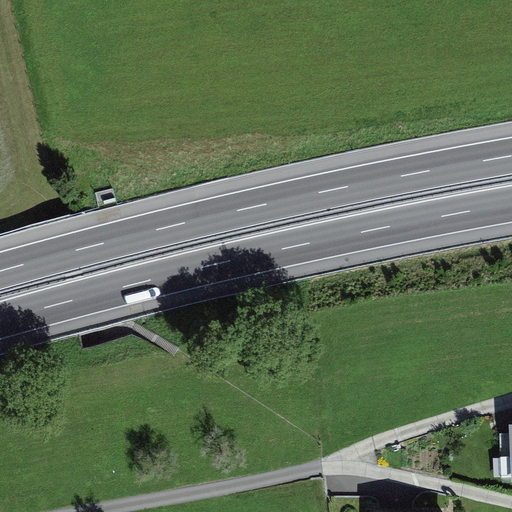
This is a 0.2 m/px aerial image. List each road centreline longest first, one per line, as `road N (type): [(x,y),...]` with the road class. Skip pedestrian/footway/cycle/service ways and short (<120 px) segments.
road 1 (motorway): [(0,322),(118,287),(511,204)]
road 2 (motorway): [(511,155),(165,226),(0,270)]
